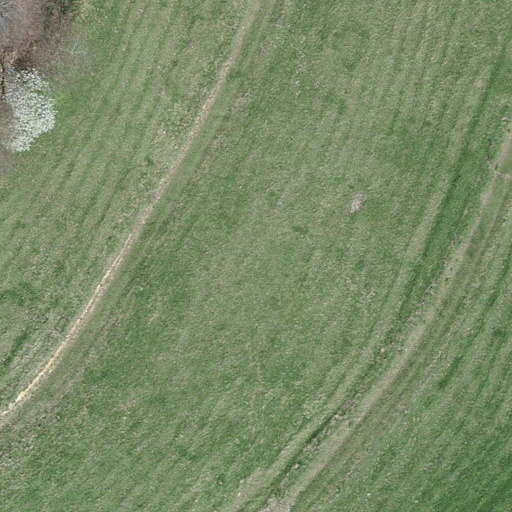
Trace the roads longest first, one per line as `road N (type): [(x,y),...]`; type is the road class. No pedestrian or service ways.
road 1 (track): [(0,434),(71,356),(111,296),(270,0)]
road 2 (track): [(297,511),(451,304),(511,164)]
